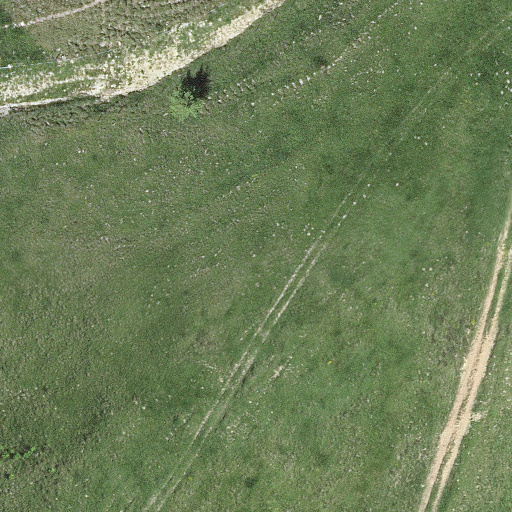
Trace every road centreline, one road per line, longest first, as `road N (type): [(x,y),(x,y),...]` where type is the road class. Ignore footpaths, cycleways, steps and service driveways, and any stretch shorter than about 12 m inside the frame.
road 1 (track): [(0,94),(143,58),(249,0)]
road 2 (track): [(441,511),(511,256)]
